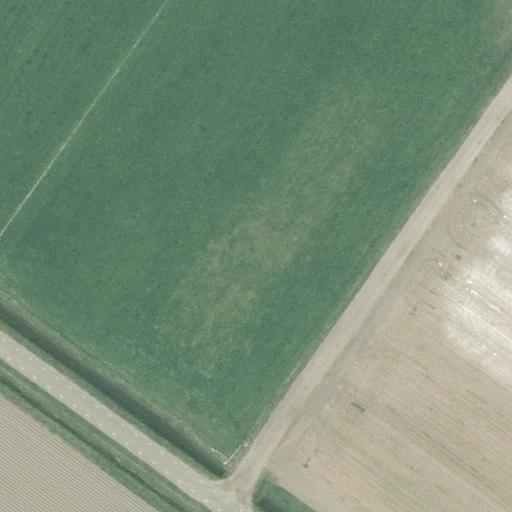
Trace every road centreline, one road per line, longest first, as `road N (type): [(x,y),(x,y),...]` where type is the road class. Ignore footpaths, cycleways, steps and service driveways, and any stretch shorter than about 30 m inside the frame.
road 1 (unknown): [(212,500),(511,79)]
road 2 (tertiary): [(229,511),(0,346)]
